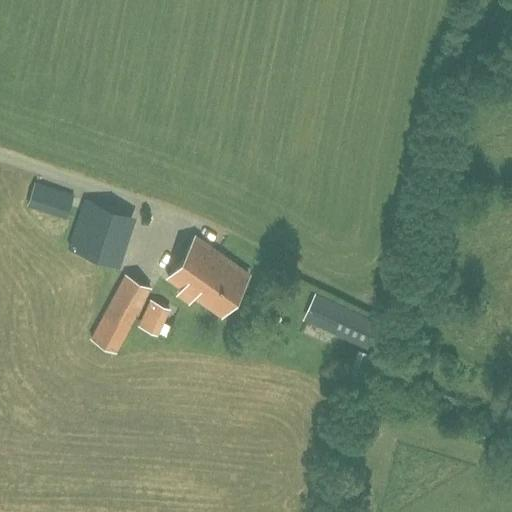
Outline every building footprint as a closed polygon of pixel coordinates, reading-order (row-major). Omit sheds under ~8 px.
[(478,85),(464,88),(469,112),(483,109),(478,85)] [(66,216),(73,195),(34,182),(27,203),(66,216)] [(106,259),(122,212),(85,199),(69,246),(106,259)] [(167,277),(222,313),(249,274),(195,237),(167,277)] [(116,351),(151,287),(126,274),(91,337),(116,351)] [(367,348),(380,322),(317,292),(305,319),(367,348)] [(153,298),(142,325),(162,334),(173,307),(153,298)] [(511,346),(506,345),(500,364),(511,368),(511,346)] [(367,383),(375,355),(358,350),(349,377),(367,383)]
